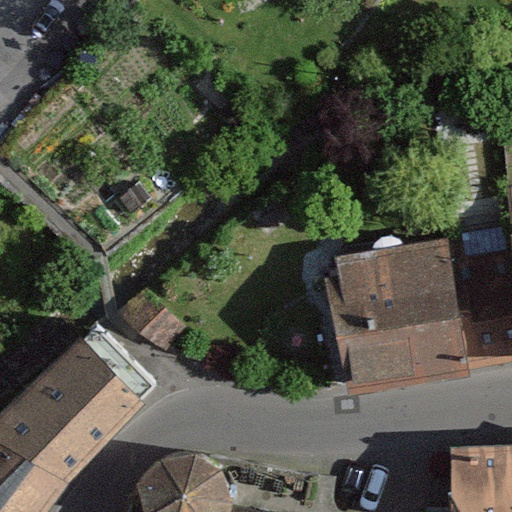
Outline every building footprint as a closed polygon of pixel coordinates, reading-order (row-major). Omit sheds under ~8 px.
[(467,237),(450,241),(476,368),(511,360),(511,220),(468,229),(467,237)] [(364,390),(476,368),(450,241),(339,261),(364,390)] [(157,301),(136,321),(159,344),(177,356),(189,335),(157,301)] [(0,431),(0,434),(84,493),(170,405),(107,340),(17,429),(8,423),(0,431)] [(68,511),(84,493),(0,434),(0,511),(68,511)] [(493,511),(511,511),(511,447),(445,451),(446,484),(446,507),(493,511)] [(279,511),(265,508),(267,492),(259,467),(241,455),(216,454),(197,464),(179,487),(178,493),(182,511),(279,511)] [(179,487),(168,511),(182,511),(178,493),(179,487)]
